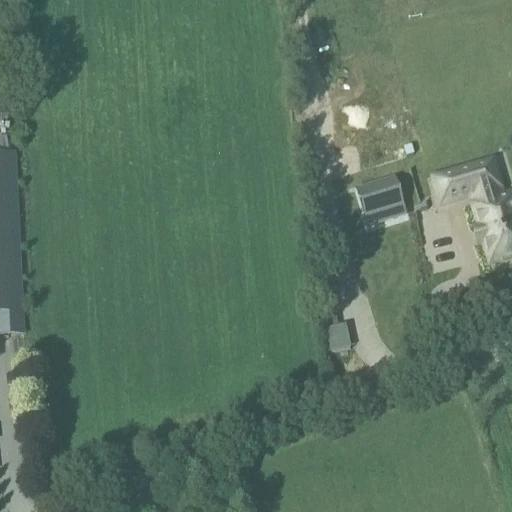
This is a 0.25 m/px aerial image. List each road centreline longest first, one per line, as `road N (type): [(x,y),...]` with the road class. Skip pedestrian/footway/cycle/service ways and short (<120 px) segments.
road 1 (track): [(511,338),(37,511)]
road 2 (unknown): [(296,0),(311,144),(340,296),(370,389)]
